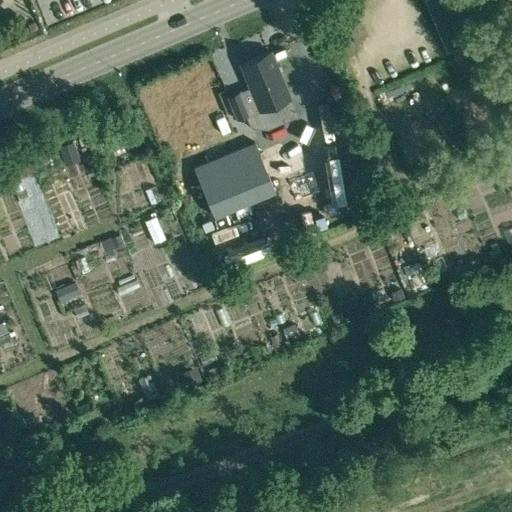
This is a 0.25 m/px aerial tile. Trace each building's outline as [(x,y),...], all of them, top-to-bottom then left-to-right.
[(470,0),(427,0),(449,48),(484,33),(470,0)] [(250,87),(239,92),(249,115),(259,110),(290,98),(280,73),(272,52),(240,65),(250,87)] [(239,92),(227,96),(237,119),(249,115),(239,92)] [(254,142),(193,166),(212,215),(274,191),(254,142)] [(74,280),(54,289),(59,301),(80,292),(74,280)]
